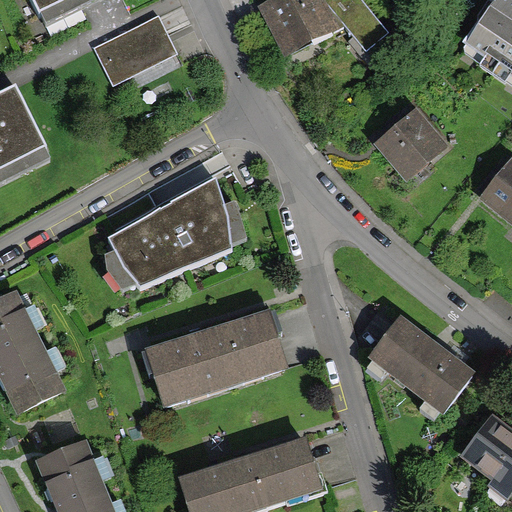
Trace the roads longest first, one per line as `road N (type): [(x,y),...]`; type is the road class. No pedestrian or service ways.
road 1 (residential): [(384,511),(318,280),(306,195)]
road 2 (residential): [(257,101),(0,248)]
road 3 (residential): [(306,195),(511,357)]
